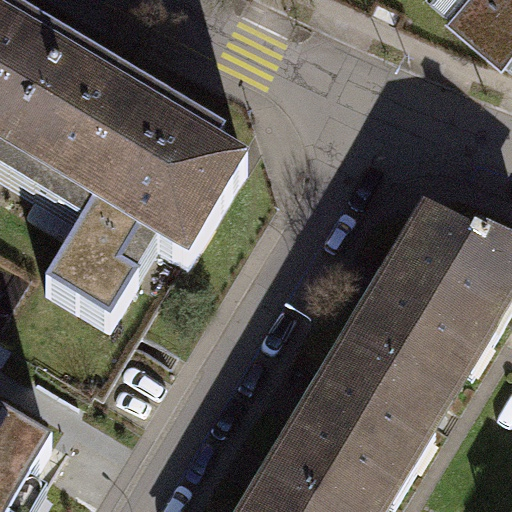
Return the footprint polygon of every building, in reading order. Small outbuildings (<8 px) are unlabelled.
[(511,0),(450,0),(493,36),(511,13),(511,0)] [(0,187),(63,227),(26,286),(90,326),(118,281),(100,270),(122,235),(167,263),(227,167),(199,149),(205,139),(0,10),(0,187)] [(423,218),(245,511),(377,511),(499,309),(511,286),(511,254),(475,237),(470,243),(423,218)] [(511,286),(499,309),(511,316),(511,286)] [(0,511),(16,511),(50,457),(0,426),(0,511)]
